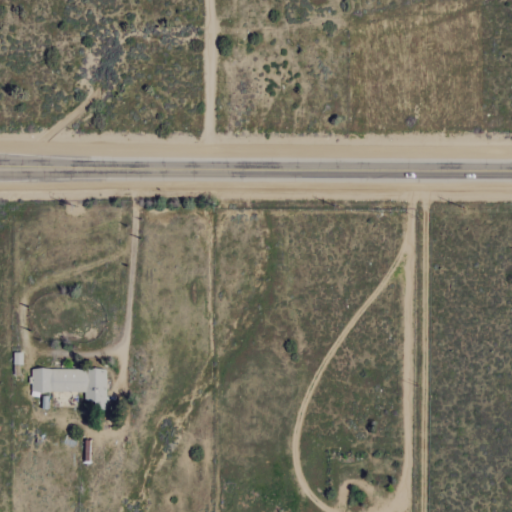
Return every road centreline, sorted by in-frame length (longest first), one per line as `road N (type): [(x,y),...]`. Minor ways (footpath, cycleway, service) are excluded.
road 1 (secondary): [(0,168),(511,172)]
road 2 (residential): [(217,171),(211,0)]
